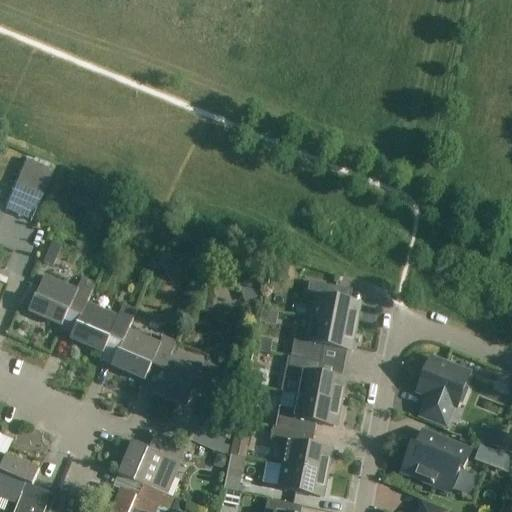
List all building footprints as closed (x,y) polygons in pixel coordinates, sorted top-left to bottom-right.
[(87,304),(96,285),(81,279),(77,289),(45,276),(29,313),(62,327),(69,310),(81,315),(81,316),(87,304)] [(311,320),(357,329),(361,305),(334,300),(336,288),(309,283),(305,304),(314,306),(311,320)] [(119,317),(87,304),(81,316),(81,315),(70,340),(103,354),(110,338),(122,343),(123,343),(128,331),(129,331),(137,311),(123,306),(119,317)] [(291,359),(321,365),(325,347),(352,353),(357,329),(311,320),(308,335),(296,332),(291,359)] [(160,344),(129,331),(128,331),(123,343),(122,343),(112,368),(145,382),(152,365),(164,370),(165,370),(170,358),(171,358),(178,344),(163,337),(160,344)] [(165,370),(164,370),(154,395),(186,409),(193,392),(206,397),(218,370),(205,364),(202,371),(171,358),(170,358),(165,370)] [(299,382),(296,396),(342,405),(347,382),(319,376),(321,365),(291,359),(287,379),(299,382)] [(422,418),(445,427),(454,406),(457,408),(458,404),(462,405),(468,390),(465,388),(469,376),(431,361),(419,392),(430,397),(422,418)] [(337,429),(342,405),(296,396),(294,411),(285,409),(283,418),(337,429)] [(226,441),(192,427),(186,442),(219,456),(226,441)] [(283,467),(328,476),(333,452),(306,447),(308,435),(273,428),(271,442),(287,445),(283,467)] [(412,448),(402,473),(432,486),(431,487),(434,488),(434,487),(450,493),(460,470),(464,471),(471,454),(423,434),(416,450),(412,448)] [(118,476),(143,487),(155,492),(156,491),(166,495),(186,451),(154,437),(149,450),(132,443),(118,476)] [(482,450),(477,461),(490,466),(495,455),(482,450)] [(225,491),(225,492),(238,494),(246,460),(231,456),(224,491),(225,491)] [(0,472),(0,497),(18,505),(15,511),(38,511),(37,511),(46,493),(33,488),(41,471),(7,457),(6,459),(0,472)] [(328,476),(283,467),(278,491),(324,499),(328,476)] [(165,511),(166,510),(170,511),(176,499),(166,495),(156,491),(155,492),(143,487),(138,499),(121,492),(111,511),(165,511)] [(238,495),(238,494),(225,492),(222,504),(239,508),(241,495),(238,495)] [(293,511),(295,507),(268,501),(265,511),(293,511)]
